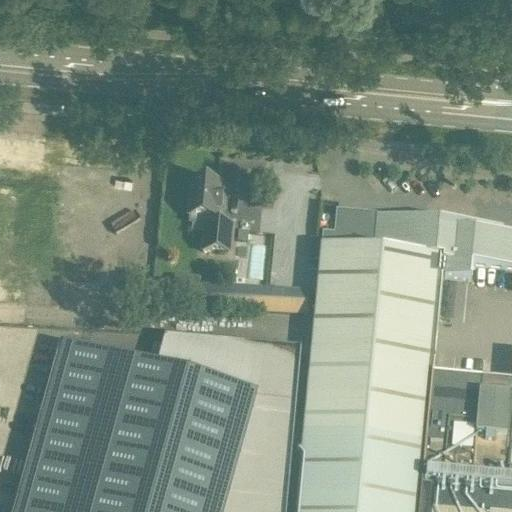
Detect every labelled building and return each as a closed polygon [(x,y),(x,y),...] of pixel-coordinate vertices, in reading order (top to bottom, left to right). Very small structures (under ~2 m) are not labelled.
[(139,284),(150,165),(43,155),(42,155),(43,148),(0,144),(0,193),(26,196),(16,306),(94,313),(97,280),(139,284)] [(190,184),(187,219),(204,221),(201,255),(229,257),(231,230),(216,229),(217,213),(219,213),(221,197),(217,196),(218,187),(205,186),(204,184),(195,183),(193,185),(190,184)] [(320,250),(295,511),(511,511),(511,382),(511,387),(431,379),(441,285),(441,281),(470,284),(472,269),(511,272),(511,238),(376,225),(376,219),(336,215),(334,238),(331,238),(330,243),(322,242),(321,250),(320,250)] [(255,228),(255,218),(235,217),(235,228),(255,228)] [(238,234),(238,243),(247,244),(248,235),(238,234)] [(301,282),(301,265),(259,265),(259,282),(301,282)] [(0,294),(10,295),(11,273),(0,272),(0,294)] [(172,286),(170,310),(307,318),(309,294),(172,286)] [(286,511),(293,428),(300,351),(298,351),(295,382),(248,377),(165,340),(156,372),(64,346),(37,440),(45,443),(32,488),(25,486),(17,511),(286,511)]
